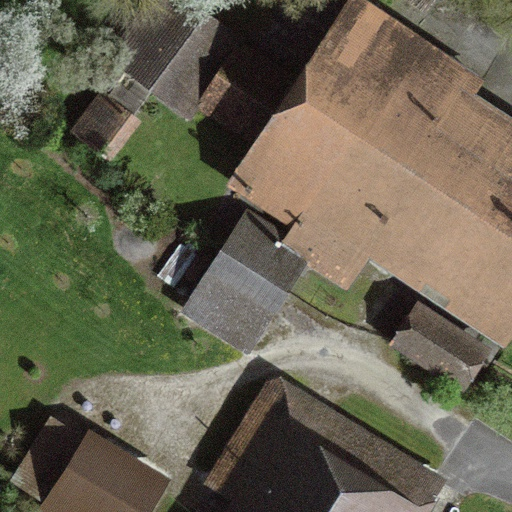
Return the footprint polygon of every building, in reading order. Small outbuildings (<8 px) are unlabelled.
[(244,46),(175,0),(83,136),(109,153),(148,95),(191,124),(244,46)] [(473,105),(357,29),(262,172),(328,216),(311,242),(357,272),(377,241),(503,323),(511,309),(511,150),(464,119),(473,105)] [(243,220),(224,251),(285,290),(305,259),(243,220)] [(285,290),(224,251),(198,292),(259,330),(285,290)] [(418,308),(396,340),(458,382),(480,351),(418,308)] [(243,511),(427,511),(431,506),(296,425),(243,511)] [(161,511),(170,498),(104,459),(72,511),(161,511)]
